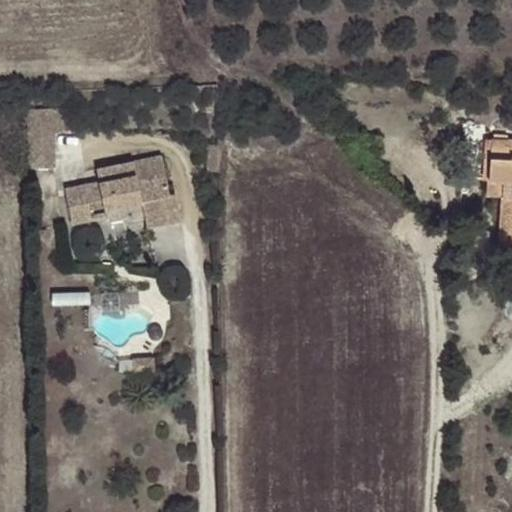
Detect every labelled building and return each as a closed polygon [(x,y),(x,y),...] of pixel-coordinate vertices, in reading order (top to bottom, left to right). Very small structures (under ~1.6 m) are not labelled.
[(30,164),(60,164),(59,106),(30,106),(30,164)] [(482,180),(488,180),(490,139),(483,139),(482,180)] [(511,195),(511,140),(490,139),(488,180),(487,194),(501,195),(511,195)] [(150,199),(157,226),(180,222),(174,193),(170,194),(165,174),(138,180),(133,161),(96,168),(98,182),(63,188),(71,223),(91,219),(88,202),(103,200),(104,208),(141,201),(150,199)] [(511,195),(501,195),(499,245),(511,245),(511,195)] [(146,229),(157,226),(150,199),(141,201),(146,229)]
